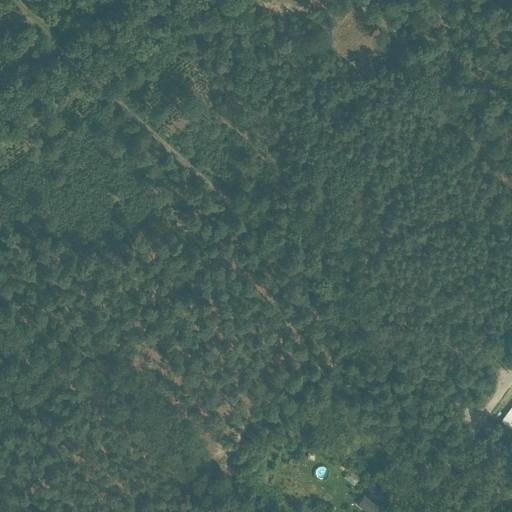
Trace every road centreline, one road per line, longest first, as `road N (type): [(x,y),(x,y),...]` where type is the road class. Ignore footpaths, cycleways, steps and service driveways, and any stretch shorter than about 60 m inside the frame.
road 1 (track): [(483,419),(87,82)]
road 2 (track): [(0,433),(248,219)]
road 3 (track): [(511,147),(350,0)]
road 4 (track): [(208,0),(87,82)]
